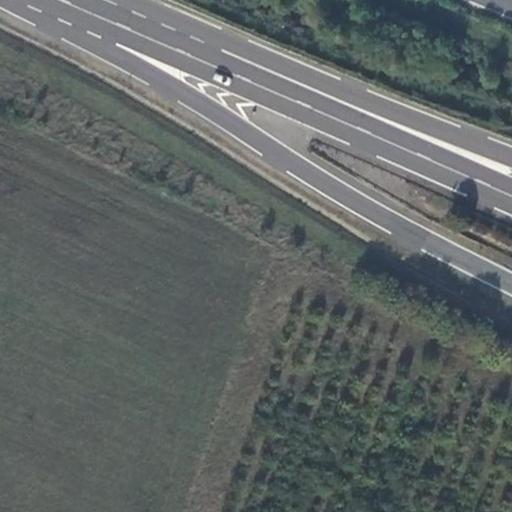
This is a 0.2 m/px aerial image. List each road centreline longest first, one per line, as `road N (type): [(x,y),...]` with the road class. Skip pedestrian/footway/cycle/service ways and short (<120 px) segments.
road 1 (primary): [(0,1),(111,52),(511,285)]
road 2 (primary): [(65,0),(511,194)]
road 3 (primary): [(511,157),(120,0)]
